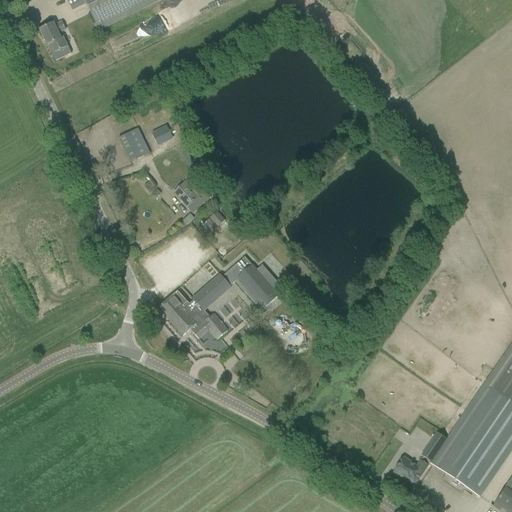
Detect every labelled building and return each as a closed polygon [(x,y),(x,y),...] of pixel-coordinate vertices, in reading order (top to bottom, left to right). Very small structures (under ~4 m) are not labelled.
[(66,0),(72,11),(86,5),(99,32),(163,0),(66,0)] [(58,34),(65,30),(61,23),(54,27),(53,24),(40,30),(48,46),(49,46),(52,54),(55,62),(71,55),(63,38),(61,39),(58,34)] [(158,146),(173,139),(167,127),(152,134),(158,146)] [(139,130),(124,137),(127,144),(136,161),(151,154),(142,136),(139,130)] [(173,194),(193,215),(211,198),(205,191),(202,194),(189,179),(181,187),(173,194)] [(150,182),(144,187),(149,192),(154,188),(150,182)] [(217,213),(209,219),(217,228),(225,221),(217,213)] [(204,312),(231,288),(230,287),(235,282),(256,306),(258,304),(263,310),(278,296),(245,258),(222,278),(220,276),(193,299),(194,301),(189,305),(178,291),(158,309),(183,337),(190,331),(198,340),(205,334),(209,330),(217,341),(228,331),(214,315),(210,318),(204,312)] [(167,328),(156,338),(167,351),(178,341),(167,328)] [(186,350),(191,356),(200,349),(195,343),(186,350)] [(511,343),(446,440),(430,464),(480,498),(511,450),(511,343)] [(398,433),(401,426),(395,422),(391,429),(398,433)] [(415,486),(430,464),(446,440),(436,433),(421,456),(423,457),(416,467),(403,458),(393,473),(402,480),(403,478),(415,486)] [(511,511),(511,479),(505,489),(493,507),(500,511),(502,509),(506,511),(511,511)]
